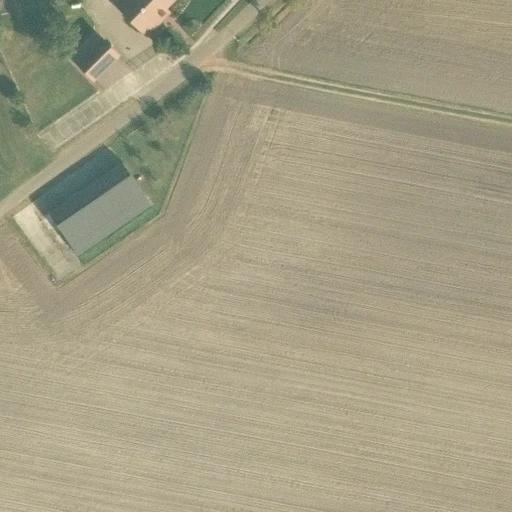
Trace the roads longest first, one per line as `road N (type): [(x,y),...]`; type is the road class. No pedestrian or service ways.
road 1 (unclassified): [(0,205),(257,0)]
road 2 (track): [(511,127),(237,74),(196,56)]
